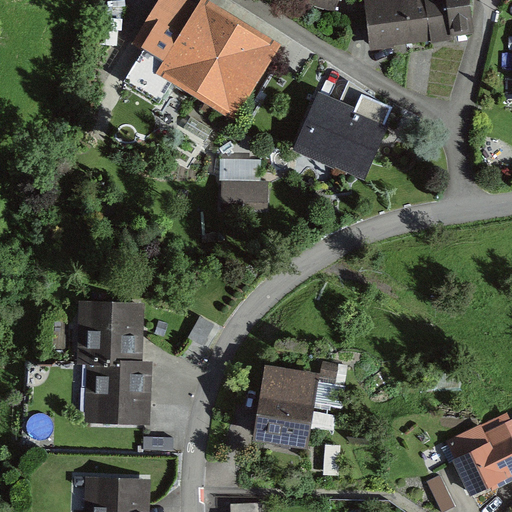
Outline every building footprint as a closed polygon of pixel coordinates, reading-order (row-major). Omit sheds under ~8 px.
[(280,48),(208,3),(202,10),(186,0),(182,0),(168,5),(133,56),(242,117),(280,48)] [(338,0),(304,0),(334,10),(338,0)] [(408,0),(388,0),(369,3),(373,46),(414,40),(408,0)] [(408,0),(414,40),(432,37),(426,0),(408,0)] [(426,0),(432,37),(453,34),(449,0),(426,0)] [(449,0),(453,34),(472,31),(467,0),(449,0)] [(393,129),(329,100),(307,149),(370,178),(393,129)] [(272,203),(273,178),(262,178),(263,157),(224,157),(223,202),(272,203)] [(147,306),(85,304),(83,366),(94,367),(92,422),(151,424),(153,360),(145,359),(147,306)] [(316,377),(266,369),(261,399),(267,400),(266,408),(261,408),(257,433),(262,434),(262,437),(283,440),(282,446),(290,447),(291,440),(305,442),(311,401),(342,406),(345,386),(315,382),(316,377)] [(483,427),(448,443),(454,456),(470,489),(472,493),(511,471),(511,423),(487,436),(483,427)] [(153,511),(155,484),(91,480),(89,511),(153,511)] [(260,511),(260,503),(234,505),(234,511),(260,511)]
